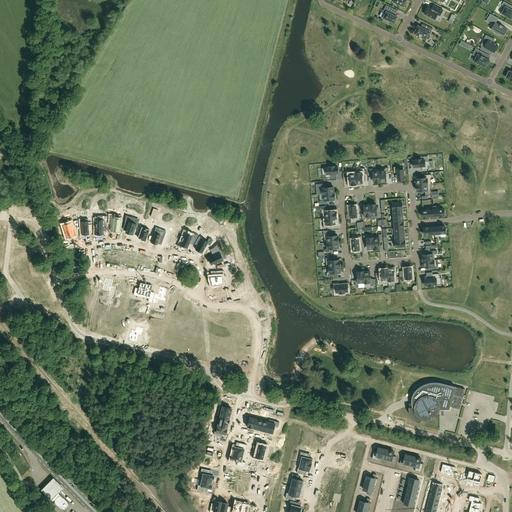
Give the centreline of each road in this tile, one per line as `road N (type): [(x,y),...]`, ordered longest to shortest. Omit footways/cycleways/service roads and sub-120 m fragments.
road 1 (unknown): [(37,210),(73,329),(206,369),(225,391)]
road 2 (residential): [(354,417),(249,397),(259,348),(254,316),(198,298)]
road 3 (residential): [(93,274),(86,244),(127,242),(197,260),(198,298)]
road 4 (primary): [(98,511),(0,410)]
road 5 (residential): [(363,464),(369,441),(478,467)]
road 6 (residential): [(484,449),(354,417)]
road 7 (primary): [(0,415),(92,511)]
road 8 (residential): [(261,511),(259,502),(213,493),(229,429)]
